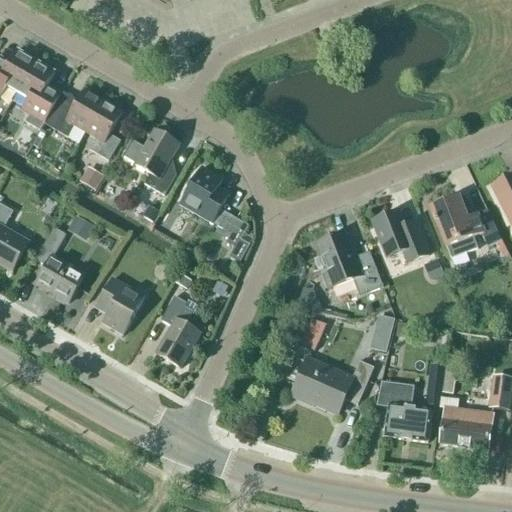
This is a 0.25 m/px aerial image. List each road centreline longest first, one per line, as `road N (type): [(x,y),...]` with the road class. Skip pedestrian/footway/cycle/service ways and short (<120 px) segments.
road 1 (tertiary): [(437,511),(289,486),(186,448)]
road 2 (residential): [(275,225),(511,135)]
road 3 (residential): [(186,448),(269,258),(275,225)]
road 4 (residential): [(379,0),(211,65),(187,111)]
road 5 (residential): [(187,111),(0,3)]
road 6 (tertiary): [(153,431),(0,328)]
road 7 (tertiary): [(0,358),(116,424),(153,431)]
road 8 (residential): [(275,225),(240,150),(187,111)]
